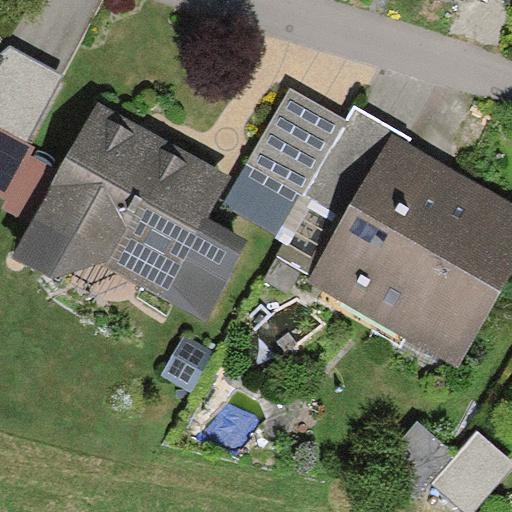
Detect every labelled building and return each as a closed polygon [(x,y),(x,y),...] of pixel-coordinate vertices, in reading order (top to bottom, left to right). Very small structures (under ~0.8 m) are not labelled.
[(0,118),(21,130),(55,69),(4,40),(0,46),(0,118)] [(299,187),(306,173),(343,106),(286,75),(242,156),(299,187)] [(306,173),(361,203),(386,158),(403,128),(348,97),(343,106),(306,173)] [(215,173),(97,103),(35,205),(79,231),(87,216),(148,252),(172,212),(186,221),(215,173)] [(441,189),(386,158),(361,203),(332,256),(412,300),(404,314),(449,339),(511,225),(511,209),(449,175),(441,189)] [(452,451),(418,418),(392,445),(459,508),(491,475),(459,444),(452,451)]
